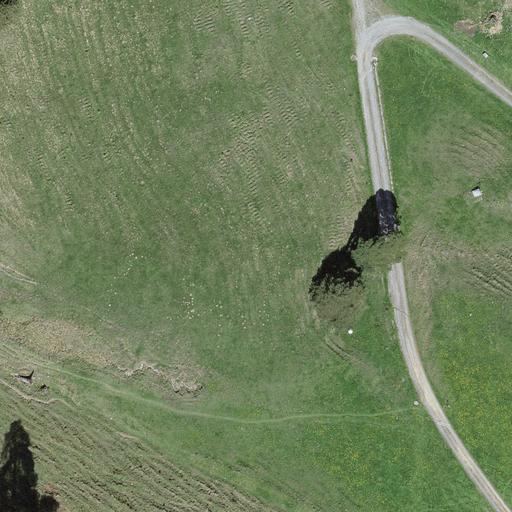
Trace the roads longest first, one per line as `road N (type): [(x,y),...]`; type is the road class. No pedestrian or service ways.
road 1 (track): [(362,0),(373,32),(365,70),(400,302),(428,398)]
road 2 (track): [(373,32),(407,26),(511,98)]
road 3 (track): [(428,398),(501,511)]
